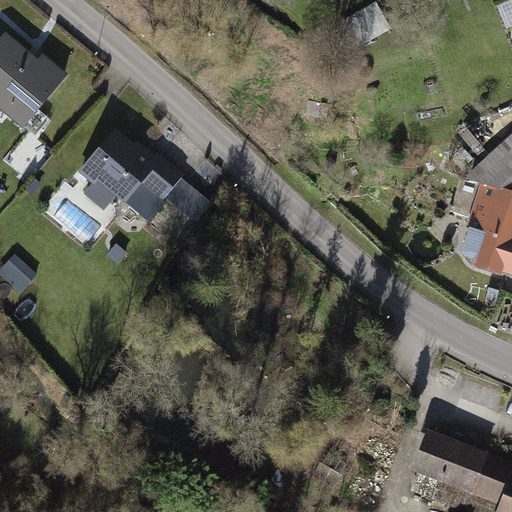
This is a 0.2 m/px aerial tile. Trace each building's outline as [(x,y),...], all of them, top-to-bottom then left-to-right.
[(73,80),(14,31),(0,48),(0,105),(31,131),(73,80)] [(196,183),(123,121),(82,169),(99,183),(90,193),(108,209),(121,194),(135,207),(148,191),(172,211),(196,183)] [(482,220),(511,227),(511,133),(465,179),(455,209),(482,220)] [(511,227),(482,220),(473,261),(511,269),(511,227)] [(20,289),(37,276),(23,259),(6,272),(20,289)] [(511,511),(511,458),(439,431),(423,474),(510,506),(507,511),(511,511)]
